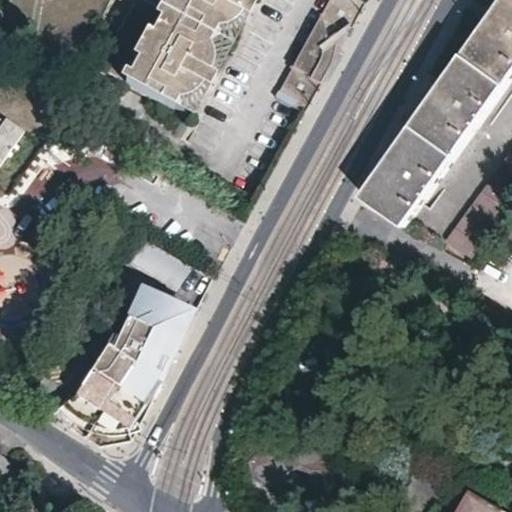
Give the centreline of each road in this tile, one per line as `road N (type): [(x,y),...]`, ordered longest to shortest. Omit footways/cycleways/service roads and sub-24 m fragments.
road 1 (residential): [(388,0),(127,489)]
road 2 (residential): [(337,203),(245,383),(223,438),(210,511)]
road 3 (residential): [(450,0),(337,203)]
road 4 (residential): [(511,304),(337,203)]
road 5 (residential): [(0,404),(127,489)]
